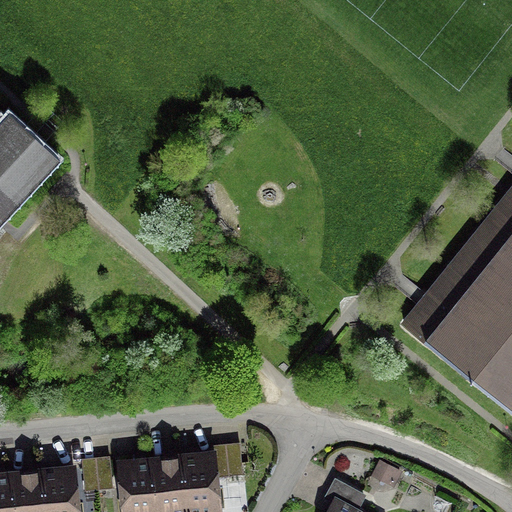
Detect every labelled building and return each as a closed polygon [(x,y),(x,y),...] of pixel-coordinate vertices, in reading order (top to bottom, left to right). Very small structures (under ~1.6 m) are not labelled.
[(0,223),(59,160),(9,113),(0,123),(0,223)] [(511,192),(405,326),(511,412),(511,192)] [(220,447),(213,448),(215,476),(243,474),(241,446),(234,446),(220,447)] [(124,511),(206,511),(217,511),(212,456),(195,458),(167,460),(140,463),(120,464),(124,511)] [(88,462),(82,463),(84,491),(112,488),(110,461),(102,461),(88,462)] [(0,511),(75,511),(72,470),(55,471),(29,474),(0,476),(0,511)] [(358,511),(355,510),(364,495),(336,480),(327,495),(339,502),(333,511),(328,511),(327,511),(326,511),(358,511)]
